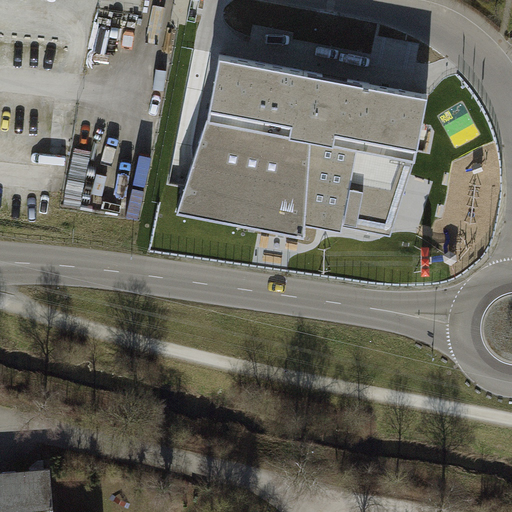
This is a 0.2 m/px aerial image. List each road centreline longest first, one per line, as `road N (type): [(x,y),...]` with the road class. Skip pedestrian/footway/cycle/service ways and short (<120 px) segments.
road 1 (track): [(17,303),(228,364),(511,419)]
road 2 (tertiary): [(0,265),(185,280),(465,326)]
road 3 (unclassified): [(0,417),(305,495)]
road 4 (residential): [(311,0),(445,29),(482,56),(506,91)]
